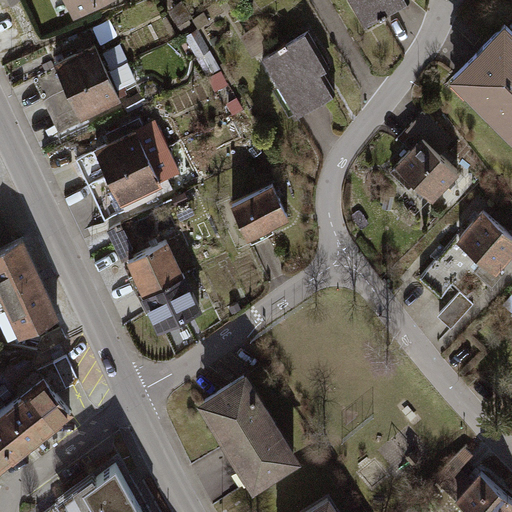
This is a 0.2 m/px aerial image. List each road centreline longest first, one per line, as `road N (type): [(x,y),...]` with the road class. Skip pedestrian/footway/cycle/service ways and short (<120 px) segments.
road 1 (tertiary): [(133,399),(0,120)]
road 2 (residential): [(341,257),(330,221),(332,177),(427,46),(446,0)]
road 3 (residential): [(511,449),(341,257)]
road 4 (residential): [(341,257),(133,399)]
road 5 (residential): [(133,399),(32,474),(9,511)]
road 6 (tertiary): [(191,511),(133,399)]
